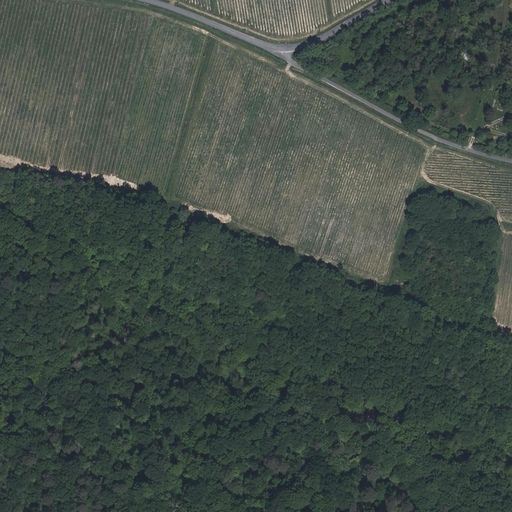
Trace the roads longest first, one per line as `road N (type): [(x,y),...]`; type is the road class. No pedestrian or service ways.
road 1 (unclassified): [(281,49),(400,119),(511,160)]
road 2 (tertiary): [(281,49),(148,0)]
